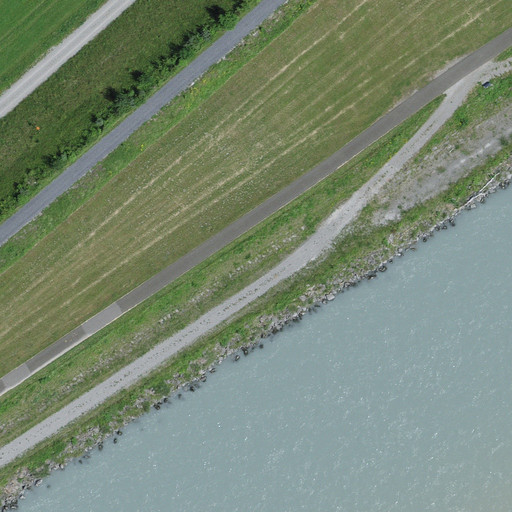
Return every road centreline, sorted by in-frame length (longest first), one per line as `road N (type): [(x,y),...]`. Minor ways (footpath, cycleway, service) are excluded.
road 1 (track): [(0,466),(302,264),(430,132),(458,97),(467,67),(511,65)]
road 2 (track): [(511,38),(0,390)]
road 3 (track): [(0,237),(282,0)]
road 4 (track): [(118,0),(0,104)]
